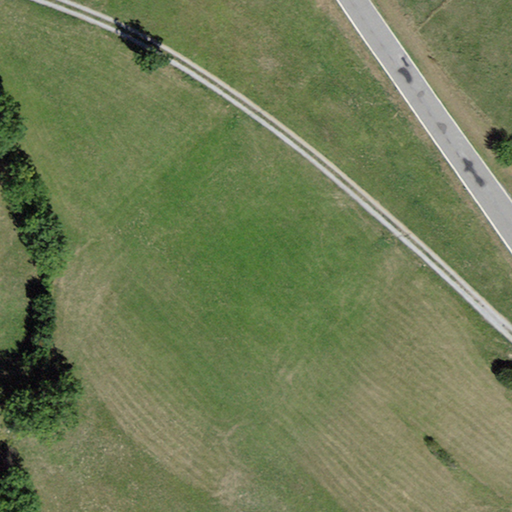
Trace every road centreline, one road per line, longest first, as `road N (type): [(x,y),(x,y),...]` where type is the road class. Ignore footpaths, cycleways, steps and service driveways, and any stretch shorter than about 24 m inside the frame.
road 1 (track): [(511,335),(317,162),(189,68),(44,0)]
road 2 (unclassified): [(511,226),(353,0)]
